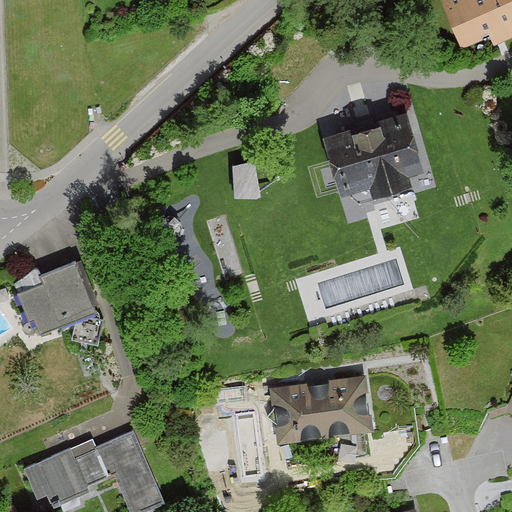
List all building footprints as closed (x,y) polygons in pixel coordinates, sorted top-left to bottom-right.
[(511,8),(508,0),(450,0),(447,1),(472,56),(511,37),(511,8)] [(403,114),(330,141),(323,143),(342,196),(350,193),(354,203),(372,196),(374,203),(411,189),(408,180),(420,176),(413,156),(418,155),(403,114)] [(236,188),(260,187),(259,152),(235,153),(236,188)] [(45,287),(20,297),(37,342),(97,319),(77,266),(42,279),(45,287)] [(369,378),(271,385),(275,443),(373,436),(369,378)] [(96,443),(34,470),(51,510),(116,482),(128,511),(141,511),(164,502),(135,436),(99,452),(96,443)]
